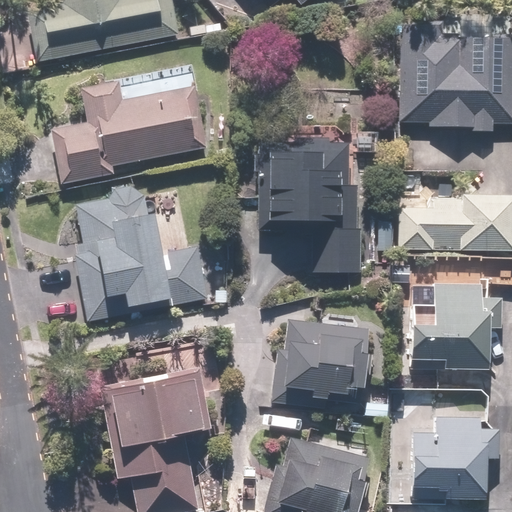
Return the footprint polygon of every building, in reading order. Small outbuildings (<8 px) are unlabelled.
[(31,10),(39,58),(179,37),(173,0),(67,0),(68,4),(31,10)] [(260,0),(269,10),(281,0),(298,0),(305,7),(313,0),(260,0)] [(443,25),(403,24),(399,121),(432,123),(432,129),(494,132),(495,123),(511,123),(511,37),(443,35),(443,25)] [(88,121),(55,127),(65,184),(116,175),(114,165),(207,148),(196,87),(120,101),(118,85),(83,91),(88,121)] [(335,140),(259,141),(260,231),(314,230),(315,272),(361,272),(359,144),(335,145),(335,140)] [(133,307),(157,304),(158,312),(211,303),(202,249),(167,254),(161,215),(151,217),(147,197),(132,187),(116,190),(110,201),(76,206),(82,233),(76,233),(90,323),(126,317),(123,299),(132,297),(133,307)] [(511,250),(511,193),(460,193),(460,199),(431,198),(430,206),(398,205),(398,250),(511,250)] [(482,284),(435,282),(434,306),(436,306),(436,323),(414,322),(413,357),(446,358),(446,366),(491,368),(493,310),(481,309),(482,284)] [(371,327),(288,319),(286,346),(277,345),(272,401),(330,406),(331,396),(365,399),(371,327)] [(200,359),(102,371),(116,479),(132,477),(136,511),(191,511),(199,511),(188,430),(209,427),(200,359)] [(435,432),(413,431),(410,502),(449,504),(449,497),(488,499),(490,459),(499,459),(500,428),(483,427),(484,417),(435,414),(435,432)] [(287,460),(277,457),(263,511),(358,511),(372,456),(293,436),(287,460)]
